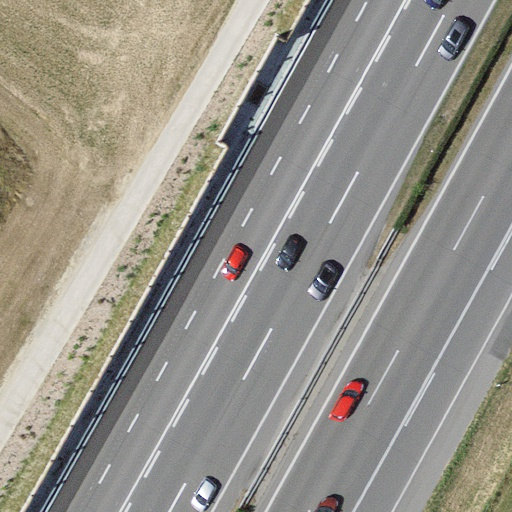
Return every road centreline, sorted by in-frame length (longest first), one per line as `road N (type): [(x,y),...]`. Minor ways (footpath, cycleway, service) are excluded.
road 1 (motorway): [(452,0),(169,511)]
road 2 (motorway): [(309,511),(511,145)]
road 3 (track): [(0,429),(94,272),(0,146)]
road 4 (track): [(94,272),(257,0)]
